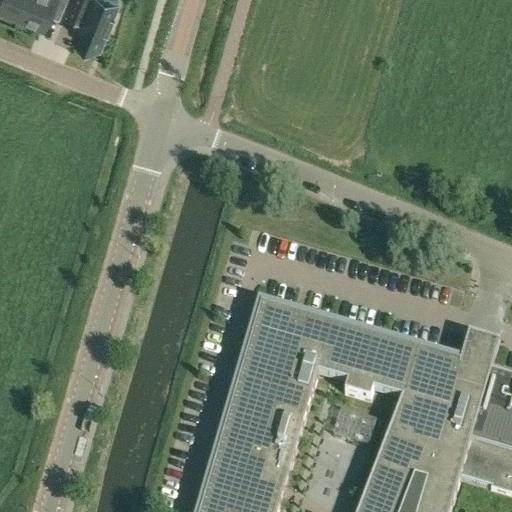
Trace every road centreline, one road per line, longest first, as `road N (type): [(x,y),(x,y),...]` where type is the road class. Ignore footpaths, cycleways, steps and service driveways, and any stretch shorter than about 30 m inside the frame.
road 1 (unclassified): [(161,114),(49,511)]
road 2 (unclassified): [(161,114),(511,256)]
road 3 (residential): [(161,114),(0,48)]
